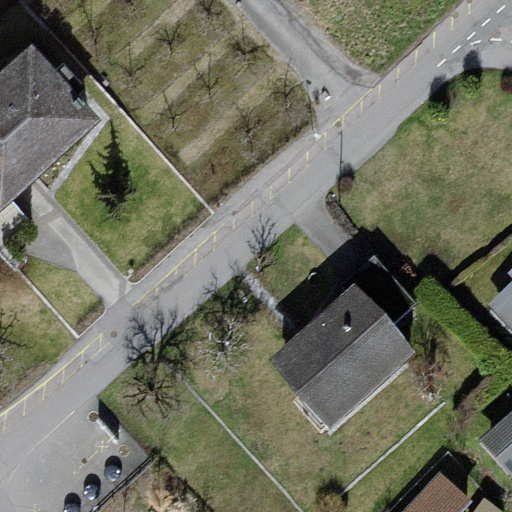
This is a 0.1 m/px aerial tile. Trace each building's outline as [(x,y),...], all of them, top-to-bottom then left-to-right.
[(43,47),(0,83),(0,199),(12,214),(105,124),(43,47)] [(511,299),(493,318),(511,338),(511,299)] [(371,303),(285,373),(348,441),(437,368),(371,303)] [(511,413),(485,438),(511,467),(511,413)] [(480,511),(436,486),(415,511),(480,511)]
